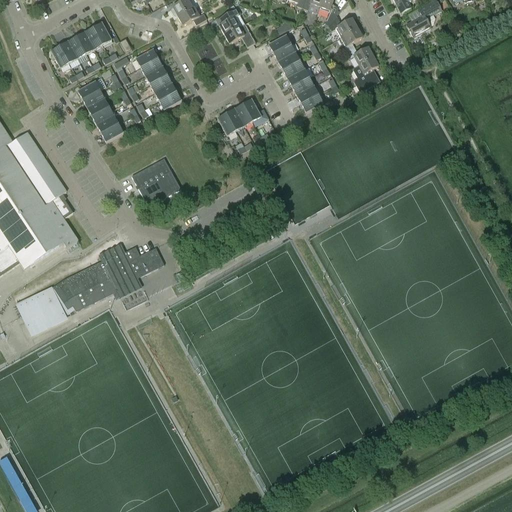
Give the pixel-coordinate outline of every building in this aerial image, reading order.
[(178,19),(193,11),(188,2),(191,0),(180,0),(183,4),(173,10),(171,11),(171,14),(174,19),(176,19),(178,19)] [(288,0),(288,2),(298,6),(297,8),(303,11),(307,0),(288,0)] [(313,0),(313,2),(308,0),(307,0),(303,11),(309,13),(310,9),(320,12),(324,0),(313,0)] [(324,0),(320,12),(329,16),(326,26),(322,28),(325,34),(331,32),(330,29),(338,20),(336,17),(339,11),(333,8),(335,0),(324,0)] [(392,0),(401,16),(412,10),(408,4),(414,0),(392,0)] [(411,24),(406,27),(413,40),(432,30),(426,21),(448,9),(443,0),(439,0),(436,2),(408,17),(411,24)] [(193,11),(178,19),(183,28),(193,23),(196,28),(207,22),(204,16),(200,19),(195,10),(193,11)] [(240,29),(235,20),(241,17),(238,12),(227,17),(230,23),(220,28),(225,38),(240,29)] [(342,28),(338,20),(330,29),(331,32),(332,34),(336,31),(341,40),(357,31),(352,22),(342,28)] [(285,24),(281,29),(284,34),(294,30),(293,27),(285,24)] [(103,26),(94,31),(104,48),(113,43),(103,26)] [(240,29),(225,38),(230,47),(242,41),(247,50),(256,46),(245,26),(240,29)] [(104,48),(94,31),(86,35),(95,53),(104,48)] [(357,31),(341,40),(346,49),(342,52),(345,57),(355,51),(352,46),(363,40),(362,39),(363,38),(364,37),(361,31),(359,31),(358,31),(357,31)] [(95,53),(86,35),(77,40),(87,57),(95,53)] [(309,37),(304,40),(307,46),(312,44),(309,37)] [(273,56),(291,47),(286,38),(269,48),(273,56)] [(87,57),(77,40),(69,45),(78,62),(87,57)] [(126,41),(120,45),(126,56),(132,52),(126,41)] [(78,62),(69,45),(60,49),(70,67),(78,62)] [(291,47),(273,56),(278,65),(296,55),(291,47)] [(313,56),(318,54),(314,48),(310,50),(313,56)] [(70,67),(60,49),(51,54),(61,71),(70,67)] [(358,57),(355,51),(345,57),(348,62),(354,59),(359,68),(374,60),(369,51),(358,57)] [(141,71),(159,62),(154,53),(136,63),(141,71)] [(318,54),(313,56),(317,63),(321,60),(318,54)] [(300,64),(296,55),(278,65),(283,73),(300,64)] [(374,60),(359,68),(364,77),(358,80),(351,84),(354,89),(361,86),(372,80),(369,75),(379,69),(374,60)] [(163,70),(159,62),(141,71),(145,80),(163,70)] [(305,72),(300,64),(283,73),(287,82),(305,72)] [(323,73),(327,71),(324,64),(319,67),(323,73)] [(95,73),(93,68),(86,72),(89,76),(95,73)] [(168,79),(163,70),(145,80),(150,88),(168,79)] [(327,71),(323,73),(319,75),(322,81),(326,79),(326,80),(331,77),(327,71)] [(122,82),(127,79),(123,72),(118,75),(122,82)] [(309,81),(305,72),(287,82),(292,90),(309,81)] [(78,82),(76,77),(69,81),(72,85),(78,82)] [(114,86),(119,83),(115,77),(111,79),(114,86)] [(127,79),(122,82),(125,87),(130,84),(127,79)] [(172,87),(168,79),(150,88),(155,97),(172,87)] [(314,89),(309,81),(292,90),(297,98),(314,89)] [(332,90),(336,88),(333,81),(328,84),(332,90)] [(119,83),(114,86),(110,88),(113,93),(117,91),(118,91),(122,89),(119,83)] [(83,103),(101,93),(96,84),(78,94),(83,103)] [(177,95),(172,87),(155,97),(159,105),(177,95)] [(336,88),(332,90),(335,96),(340,94),(336,88)] [(131,99),(136,96),(132,89),(127,92),(131,99)] [(319,97),(314,89),(297,98),(301,107),(319,97)] [(101,93),(83,103),(88,111),(105,102),(101,93)] [(124,103),(128,100),(124,93),(120,96),(124,103)] [(182,104),(177,95),(159,105),(164,114),(182,104)] [(319,97),(301,107),(306,116),(323,106),(319,97)] [(105,102),(88,111),(92,120),(110,110),(105,102)] [(252,103),(244,107),(253,125),(262,120),(261,118),(265,116),(263,112),(259,114),(252,103)] [(141,115),(145,113),(141,106),(137,109),(141,115)] [(253,125),(244,107),(235,112),(245,129),(253,125)] [(114,108),(110,110),(92,120),(97,128),(115,119),(119,116),(114,108)] [(133,120),(137,117),(134,110),(129,113),(133,120)] [(235,112),(227,117),(236,134),(245,129),(235,112)] [(236,134),(227,117),(218,122),(228,139),(236,134)] [(119,127),(115,119),(97,128),(102,137),(119,127)] [(0,278),(20,266),(25,273),(65,247),(68,252),(79,245),(64,222),(73,215),(62,198),(67,195),(28,136),(13,146),(0,125),(0,278)] [(124,136),(119,127),(102,137),(106,146),(124,136)] [(244,149),(247,153),(253,150),(250,145),(250,146),(248,142),(242,145),(244,149)] [(165,161),(132,179),(149,210),(182,192),(165,161)] [(276,197),(271,199),(275,208),(280,205),(276,197)] [(52,291),(16,308),(22,318),(30,336),(65,318),(65,317),(70,315),(68,311),(73,308),(76,314),(113,296),(116,302),(120,300),(142,289),(143,289),(139,281),(165,268),(157,251),(141,259),(136,250),(126,255),(122,248),(121,249),(100,259),(102,264),(66,282),(53,290),(54,291),(52,291)] [(35,511),(6,459),(0,462),(0,467),(24,511),(35,511)]
